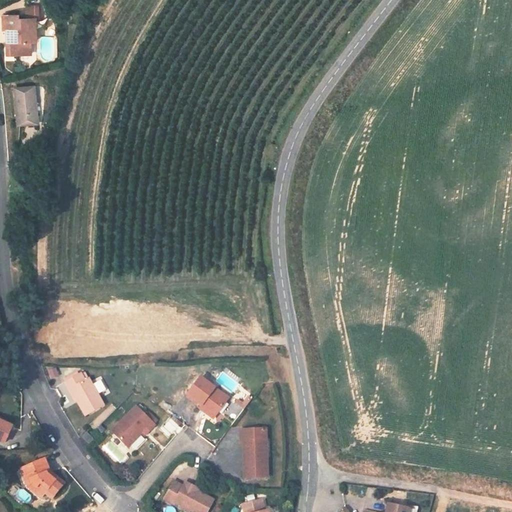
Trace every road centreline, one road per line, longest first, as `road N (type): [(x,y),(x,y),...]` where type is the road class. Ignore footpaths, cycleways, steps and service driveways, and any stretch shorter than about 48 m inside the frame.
road 1 (tertiary): [(391,0),(304,119),(280,193),(281,273),(307,422),(306,511)]
road 2 (residential): [(0,233),(3,296),(26,380),(71,459),(119,511)]
